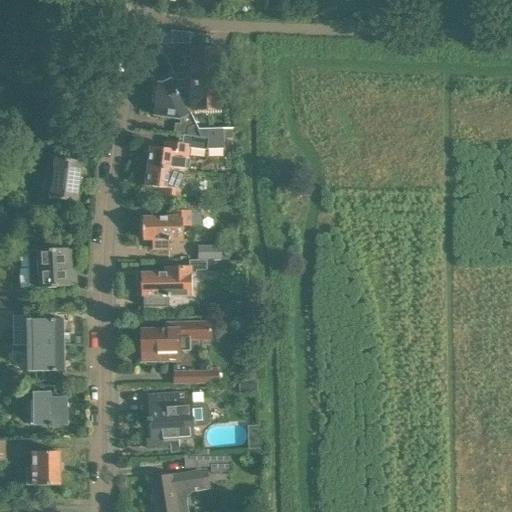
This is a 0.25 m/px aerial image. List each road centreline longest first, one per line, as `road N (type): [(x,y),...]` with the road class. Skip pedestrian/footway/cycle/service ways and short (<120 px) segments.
road 1 (residential): [(102,511),(105,250),(130,17)]
road 2 (residential): [(511,36),(130,17)]
road 3 (residential): [(97,0),(0,170)]
